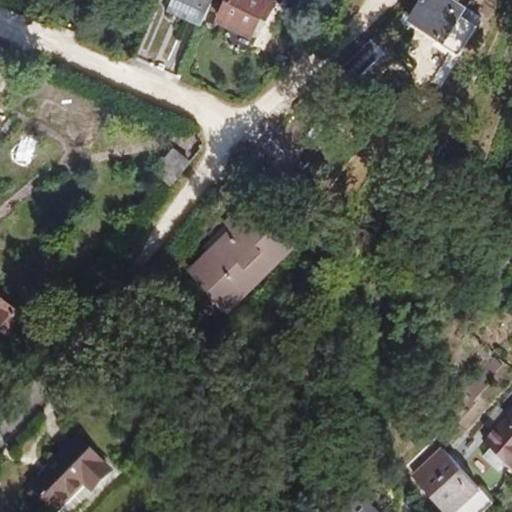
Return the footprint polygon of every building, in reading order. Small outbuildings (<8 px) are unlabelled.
[(182,0),(169,0),(164,12),(200,27),(207,11),(182,0)] [(182,0),(207,11),(211,0),(182,0)] [(277,0),(227,0),(218,20),(252,36),(262,15),(269,18),(277,0)] [(423,0),(411,20),(462,52),(480,23),(462,11),(466,6),(456,0),(423,0)] [(269,18),(262,15),(252,36),(259,39),(269,18)] [(365,46),(340,70),(351,81),(376,58),(365,46)] [(168,190),(190,163),(173,150),(152,178),(168,190)] [(192,270),(230,308),(291,248),(247,203),(227,223),(233,230),(192,270)] [(0,331),(2,333),(19,312),(0,297),(0,331)] [(12,329),(8,326),(2,333),(6,336),(12,329)] [(511,396),(478,435),(487,443),(504,458),(511,465),(511,396)] [(107,474),(74,439),(27,485),(53,511),(67,511),(87,493),(107,474)] [(494,469),(504,458),(487,443),(478,454),(494,469)] [(451,511),(478,488),(441,448),(411,476),(445,511),(451,511)] [(382,511),(362,490),(338,511),(382,511)] [(67,511),(76,511),(91,497),(87,493),(67,511)]
